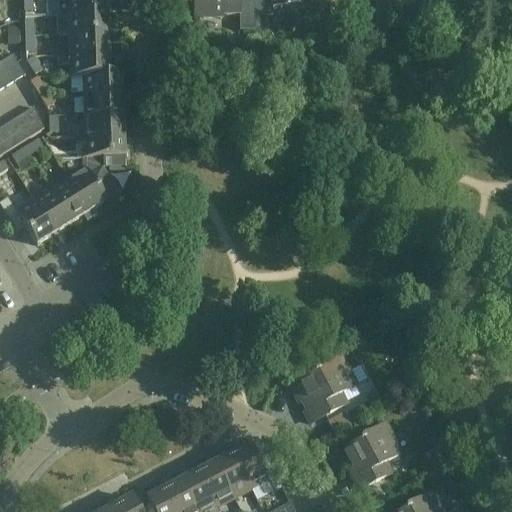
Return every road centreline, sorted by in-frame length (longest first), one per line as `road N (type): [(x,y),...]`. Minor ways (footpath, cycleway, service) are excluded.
road 1 (residential): [(325,511),(275,437),(209,401),(146,387)]
road 2 (residential): [(66,435),(17,355),(21,297),(0,245)]
